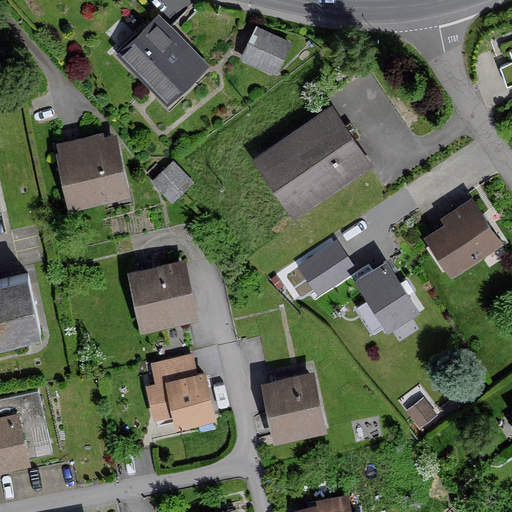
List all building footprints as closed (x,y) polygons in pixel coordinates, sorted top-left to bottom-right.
[(203,68),(152,15),(114,52),(163,103),(203,68)] [(242,59),(281,73),(294,38),(255,24),(242,59)] [(367,165),(326,107),(249,154),(291,217),(367,165)] [(63,205),(131,196),(121,144),(54,155),(63,205)] [(175,149),(151,170),(172,193),(196,173),(175,149)] [(451,275),(500,244),(466,194),(417,228),(451,275)] [(0,240),(9,239),(3,206),(0,206),(0,240)] [(339,243),(301,267),(319,296),(357,272),(339,243)] [(180,262),(124,273),(132,320),(189,312),(180,262)] [(411,307),(382,262),(351,279),(382,329),(411,307)] [(0,339),(43,330),(34,277),(0,283),(0,339)] [(309,353),(251,366),(267,440),(326,430),(309,353)] [(211,427),(197,357),(144,368),(153,433),(211,427)] [(427,391),(410,399),(419,416),(435,408),(427,391)] [(36,394),(0,400),(0,462),(48,453),(36,394)] [(347,511),(345,497),(287,506),(287,511),(347,511)]
